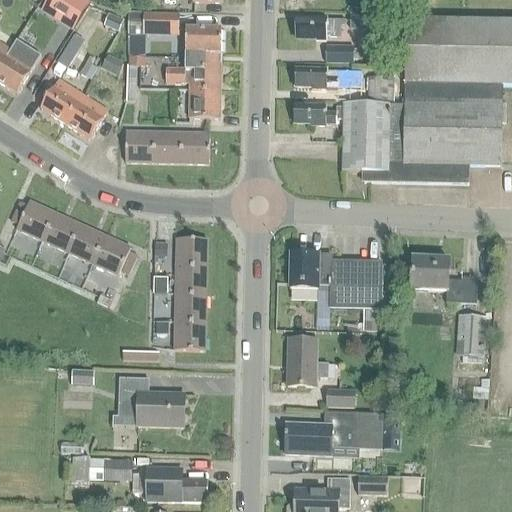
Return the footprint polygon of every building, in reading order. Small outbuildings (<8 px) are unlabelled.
[(70,16),(63,28),(71,33),(89,5),(81,0),(46,0),(46,1),(70,16)] [(365,0),(366,10),(390,10),(390,0),(365,0)] [(108,16),(103,27),(118,33),(123,22),(108,16)] [(142,38),(178,38),(179,16),(142,16),(142,38)] [(349,31),(369,31),(369,18),(349,18),(349,31)] [(105,53),(114,32),(83,20),(65,66),(74,70),(84,45),(105,53)] [(296,22),(295,41),(315,41),(315,44),(325,44),(325,40),(340,40),(340,27),(345,27),(345,23),(326,23),(326,21),(312,21),(312,22),(296,22)] [(363,174),(362,185),(467,186),(468,168),(500,169),(501,89),(511,88),(511,23),(406,21),(405,108),(389,108),(388,175),(363,174)] [(185,32),(185,60),(190,60),(190,65),(208,65),(208,64),(221,64),(221,56),(220,56),(221,32),(185,32)] [(10,53),(0,68),(0,86),(16,97),(34,68),(40,60),(15,44),(10,53)] [(0,68),(10,53),(0,46),(0,68)] [(325,66),(354,66),(354,48),(325,48),(325,66)] [(108,57),(103,66),(117,73),(122,64),(108,57)] [(127,60),(127,68),(145,68),(145,60),(127,60)] [(189,86),(189,94),(220,94),(220,65),(221,65),(221,64),(208,64),(208,65),(190,65),(190,60),(185,60),(184,72),(166,72),(165,86),(189,86)] [(86,66),(81,74),(91,80),(96,72),(86,66)] [(135,78),(135,69),(127,69),(126,78),(135,78)] [(326,73),(294,72),(294,90),(310,90),(310,92),(326,92),(326,90),(337,91),(337,89),(360,90),(361,74),(337,73),(337,79),(326,79),(326,73)] [(126,87),(135,87),(135,78),(126,78),(126,87)] [(367,79),(366,105),(392,106),(393,80),(367,79)] [(40,112),(64,127),(83,99),(58,83),(40,112)] [(134,96),(135,87),(126,87),(126,96),(134,96)] [(220,94),(189,94),(189,121),(219,122),(220,94)] [(126,105),(134,105),(134,96),(126,96),(126,105)] [(83,99),(64,127),(89,143),(107,114),(83,99)] [(343,122),(342,174),(363,174),(388,175),(389,108),(389,107),(343,106),(343,110),(343,122)] [(294,109),(293,126),(309,126),(309,128),(325,129),(325,127),(336,127),(336,122),(343,122),(343,110),(336,109),(336,115),(325,115),(325,109),(294,109)] [(153,136),(125,135),(125,165),(153,166),(153,136)] [(180,167),(181,136),(153,136),(153,166),(180,167)] [(209,167),(209,137),(181,136),(180,167),(209,167)] [(54,216),(29,204),(27,208),(23,218),(15,214),(11,224),(18,227),(16,232),(42,244),(54,216)] [(19,205),(15,214),(23,218),(27,208),(19,205)] [(67,255),(79,228),(71,223),(56,217),(54,216),(42,244),(43,244),(67,255)] [(79,228),(67,255),(92,267),(105,239),(79,228)] [(124,264),(129,254),(130,251),(105,239),(92,267),(118,278),(120,273),(128,277),(132,267),(124,264)] [(207,242),(176,242),(176,270),(206,270),(207,242)] [(155,247),(155,258),(166,258),(166,247),(155,247)] [(124,264),(132,267),(136,258),(129,254),(124,264)] [(290,257),(289,292),(318,292),(318,288),(329,288),(329,311),(381,312),(382,270),(331,269),(331,258),(290,257)] [(446,306),(475,307),(476,282),(461,281),(461,284),(447,284),(448,263),(412,262),(411,292),(446,294),(446,306)] [(206,270),(176,270),(175,297),(206,298),(206,270)] [(167,296),(167,288),(153,288),(153,296),(167,296)] [(206,298),(175,297),(174,325),(205,326),(206,298)] [(107,310),(111,303),(100,298),(96,306),(107,310)] [(455,358),(483,360),(486,320),(458,318),(455,358)] [(386,336),(387,323),(367,322),(366,336),(386,336)] [(205,326),(174,325),(174,353),(204,354),(205,326)] [(288,342),(287,389),(315,390),(315,380),(327,381),(327,367),(315,366),(316,343),(288,342)] [(131,354),(122,354),(122,363),(131,363),(131,354)] [(139,363),(140,355),(131,354),(131,363),(139,363)] [(148,364),(148,355),(140,355),(139,363),(148,364)] [(157,355),(148,355),(148,364),(157,364),(157,355)] [(71,387),(93,388),(93,374),(71,373),(71,387)] [(137,429),(183,430),(184,397),(148,396),(148,382),(119,381),(118,420),(137,420),(137,429)] [(325,412),(354,413),(355,392),(326,391),(325,412)] [(467,407),(467,419),(480,420),(480,407),(467,407)] [(285,427),(284,457),(330,459),(331,447),(381,449),(382,418),(324,416),(324,429),(285,427)] [(383,419),(382,438),(399,439),(399,419),(383,419)] [(88,483),(131,484),(131,462),(103,462),(89,461),(88,483)] [(170,505),(206,505),(207,484),(181,483),(181,472),(147,472),(146,505),(170,505)] [(384,498),(383,510),(399,510),(399,491),(386,491),(386,484),(386,479),(357,479),(357,498),(384,498)] [(405,511),(420,511),(421,481),(406,481),(405,511)] [(286,509),(285,511),(337,511),(349,511),(349,508),(349,482),(329,482),(328,494),(295,493),(294,506),(290,506),(286,509)]
